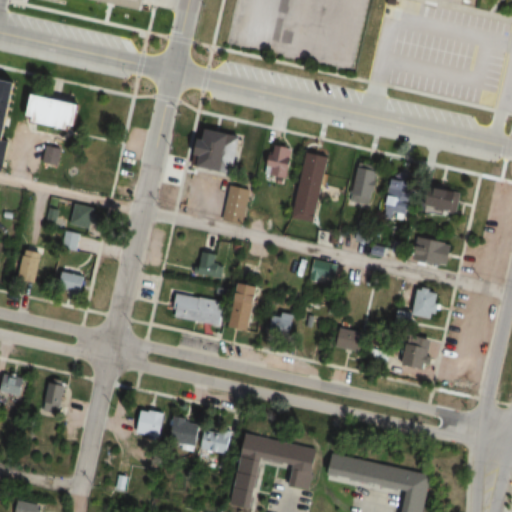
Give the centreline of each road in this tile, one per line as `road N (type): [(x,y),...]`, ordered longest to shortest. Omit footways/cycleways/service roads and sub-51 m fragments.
road 1 (residential): [(511,148),(0,32)]
road 2 (residential): [(509,428),(0,313)]
road 3 (residential): [(0,334),(503,448)]
road 4 (residential): [(186,0),(74,491)]
road 5 (residential): [(511,267),(480,422),(480,509)]
